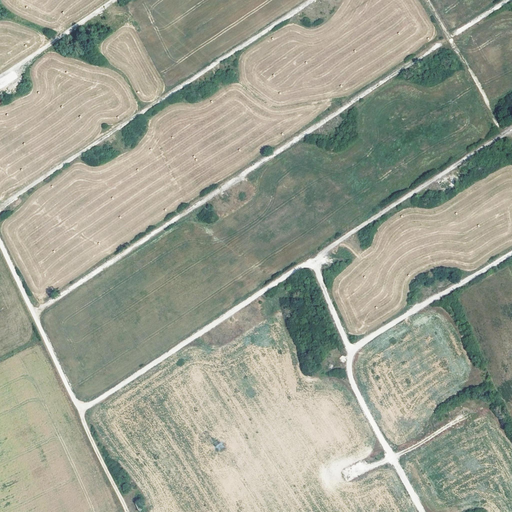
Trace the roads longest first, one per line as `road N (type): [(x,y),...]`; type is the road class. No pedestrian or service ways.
road 1 (track): [(310,263),(78,409),(128,511)]
road 2 (track): [(511,255),(358,348),(348,363),(350,385),(422,511)]
road 3 (track): [(511,129),(310,263),(353,355)]
road 4 (track): [(78,409),(0,240)]
